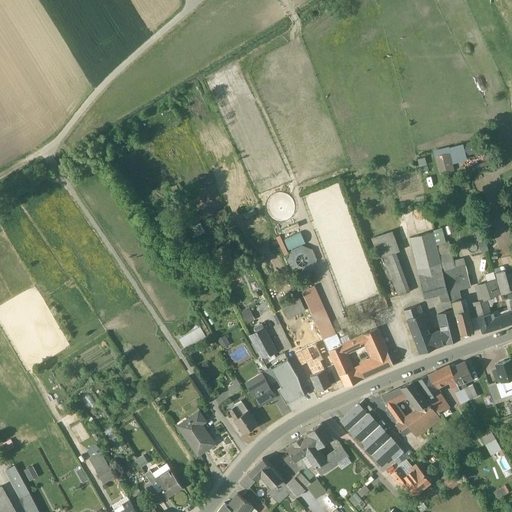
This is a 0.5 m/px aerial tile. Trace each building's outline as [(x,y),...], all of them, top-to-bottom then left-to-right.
[(486,152),(470,155),(472,165),(488,162),(486,152)] [(455,165),(441,168),(445,184),(459,181),(455,165)] [(434,234),(440,259),(451,256),(449,246),(445,247),(441,231),(433,233),(434,234)] [(303,234),(283,242),(287,253),(307,245),(303,234)] [(375,240),(382,259),(394,255),(398,254),(391,234),(375,240)] [(434,234),(410,240),(418,271),(440,265),(440,266),(441,266),(440,259),(434,234)] [(282,239),(278,240),(283,256),(287,255),(282,239)] [(312,247),(289,254),(294,271),(317,265),(312,247)] [(409,294),(394,255),(382,259),(397,298),(409,294)] [(443,268),(446,281),(453,279),(451,273),(463,270),(465,276),(467,276),(463,261),(451,264),(451,266),(443,268)] [(440,265),(418,271),(419,278),(442,272),(440,266),(440,265)] [(453,279),(446,281),(449,295),(458,292),(471,288),(467,276),(465,276),(463,270),(451,273),(453,279)] [(442,272),(419,278),(425,300),(448,295),(442,272)] [(504,273),(495,275),(497,282),(501,296),(510,294),(504,273)] [(497,282),(489,285),(494,300),(502,297),(501,296),(497,282)] [(489,285),(476,289),(481,304),(486,302),(494,300),(489,285)] [(313,289),(302,295),(330,357),(342,351),(313,289)] [(458,292),(449,295),(452,305),(461,303),(458,292)] [(303,313),(298,302),(282,310),(287,320),(303,313)] [(481,304),(474,306),(479,319),(490,316),(486,302),(481,304)] [(461,303),(452,305),(455,316),(463,314),(462,310),(461,303)] [(420,307),(404,313),(408,322),(423,316),(420,307)] [(248,311),(239,316),(245,327),(254,323),(248,311)] [(453,313),(438,317),(442,333),(431,337),(423,316),(408,322),(420,355),(460,340),(453,313)] [(463,314),(455,316),(460,337),(474,334),(468,313),(463,314)] [(511,318),(511,314),(499,319),(501,329),(511,325),(511,318)] [(479,319),(478,319),(482,334),(494,331),(491,322),(490,316),(479,319)] [(499,319),(491,322),(494,331),(501,329),(499,319)] [(197,326),(176,339),(184,353),(206,340),(197,326)] [(376,330),(362,336),(364,341),(365,343),(379,337),(376,330)] [(275,354),(263,331),(249,339),(261,362),(275,354)] [(362,336),(340,346),(342,351),(343,353),(352,349),(351,346),(364,341),(362,336)] [(371,360),(364,363),(365,365),(359,368),(365,380),(392,368),(379,337),(365,343),(369,352),(367,353),(371,360)] [(224,339),(218,343),(222,351),(229,347),(224,339)] [(342,351),(330,357),(334,367),(347,361),(343,353),(342,351)] [(140,368),(133,356),(127,360),(134,371),(140,368)] [(302,391),(298,379),(287,361),(271,371),(275,380),(281,389),(277,391),(286,406),(304,396),(302,391)] [(347,361),(334,367),(345,389),(357,383),(352,371),(347,361)] [(511,363),(511,362),(497,367),(503,384),(511,380),(511,363)] [(465,364),(450,371),(455,381),(457,387),(458,387),(464,384),(472,381),(465,364)] [(449,367),(435,374),(442,386),(443,387),(449,384),(455,381),(450,371),(449,367)] [(359,368),(352,371),(357,383),(365,380),(359,368)] [(322,373),(309,378),(316,394),(330,388),(323,372),(322,373)] [(275,380),(269,376),(267,373),(261,377),(272,394),(277,391),(281,389),(275,380)] [(232,374),(227,378),(232,388),(227,391),(231,398),(242,391),(232,374)] [(435,374),(415,383),(427,401),(428,401),(439,394),(436,390),(443,387),(442,386),(435,374)] [(261,377),(246,386),(259,407),(274,398),(272,394),(261,377)] [(223,378),(210,386),(213,393),(227,384),(223,378)] [(511,380),(503,384),(497,386),(502,399),(511,395),(511,380)] [(455,381),(449,384),(452,390),(457,387),(455,381)] [(429,405),(413,384),(401,390),(407,399),(417,413),(418,413),(429,405)] [(497,384),(488,387),(494,402),(502,399),(497,386),(497,384)] [(472,386),(466,389),(464,391),(469,402),(477,399),(472,386)] [(401,390),(394,393),(399,403),(407,399),(401,390)] [(381,400),(387,409),(398,422),(403,419),(393,405),(399,403),(394,393),(381,400)] [(439,394),(428,401),(427,401),(439,417),(449,410),(439,394)] [(429,405),(418,413),(417,413),(405,421),(404,422),(411,433),(412,433),(416,438),(432,426),(428,421),(436,415),(429,405)] [(341,423),(349,432),(366,417),(367,417),(358,408),(341,423)] [(235,409),(229,413),(235,422),(240,418),(235,409)] [(235,422),(234,422),(243,436),(256,427),(247,413),(240,418),(235,422)] [(198,414),(186,422),(188,426),(180,431),(198,457),(214,446),(201,426),(205,424),(198,414)] [(366,417),(349,432),(354,437),(355,436),(362,443),(379,428),(373,421),(372,423),(366,417)] [(400,425),(396,428),(405,438),(411,433),(404,422),(400,425)] [(322,426),(308,436),(313,444),(311,446),(316,453),(317,452),(332,442),(322,426)] [(367,452),(372,457),(389,441),(384,435),(385,434),(379,428),(362,443),(369,451),(367,452)] [(308,436),(286,451),(295,464),(301,460),(306,457),(309,461),(319,454),(317,452),(316,453),(311,446),(313,444),(308,436)] [(372,457),(382,467),(391,459),(394,462),(402,455),(389,441),(372,457)] [(17,458),(12,448),(6,451),(12,461),(17,458)] [(342,448),(335,453),(337,457),(341,463),(347,459),(349,458),(342,448)] [(319,454),(309,461),(313,466),(316,471),(326,464),(319,454)] [(100,455),(90,461),(97,473),(107,466),(100,455)] [(309,461),(306,457),(301,460),(307,469),(313,466),(309,461)] [(326,464),(316,471),(321,477),(337,466),(341,463),(337,457),(326,464)] [(143,459),(136,463),(140,469),(147,465),(143,459)] [(341,463),(337,466),(340,470),(350,463),(347,459),(341,463)] [(270,470),(262,461),(254,469),(261,477),(270,470)] [(404,463),(397,469),(399,471),(399,470),(400,472),(407,466),(404,463)] [(107,466),(97,473),(104,485),(114,478),(107,466)] [(313,466),(307,469),(311,474),(316,471),(313,466)] [(37,511),(30,497),(14,468),(4,473),(19,501),(19,502),(23,511),(37,511)] [(255,483),(261,477),(254,469),(248,475),(255,483)] [(418,469),(411,474),(416,480),(423,474),(418,469)] [(39,480),(34,470),(27,473),(32,483),(39,480)] [(270,470),(261,477),(272,490),(281,482),(270,470)] [(399,471),(392,475),(400,484),(406,478),(400,472),(399,470),(399,471)] [(436,480),(428,470),(423,474),(431,484),(436,480)] [(155,481),(154,481),(156,484),(166,499),(173,493),(172,491),(180,485),(170,471),(155,481)] [(443,478),(452,490),(461,484),(452,472),(443,478)] [(149,473),(144,476),(151,487),(156,484),(154,481),(155,481),(149,473)] [(311,487),(300,474),(294,479),(305,492),(311,487)] [(411,474),(400,484),(404,489),(416,480),(411,474)] [(416,480),(404,489),(412,499),(431,484),(423,474),(416,480)] [(255,483),(248,475),(239,485),(247,492),(249,491),(255,483)] [(305,492),(294,479),(286,487),(287,488),(297,499),(305,492)] [(272,490),(268,494),(273,500),(287,488),(286,487),(281,482),(272,490)] [(365,488),(358,495),(362,500),(370,493),(365,488)] [(509,494),(505,488),(494,494),(498,501),(509,494)] [(13,511),(1,489),(0,489),(0,511),(13,511)] [(350,500),(355,507),(361,502),(355,495),(350,500)] [(251,507),(237,496),(227,508),(231,511),(247,511),(250,508),(251,507)] [(134,511),(133,508),(130,503),(115,511),(134,511)]
